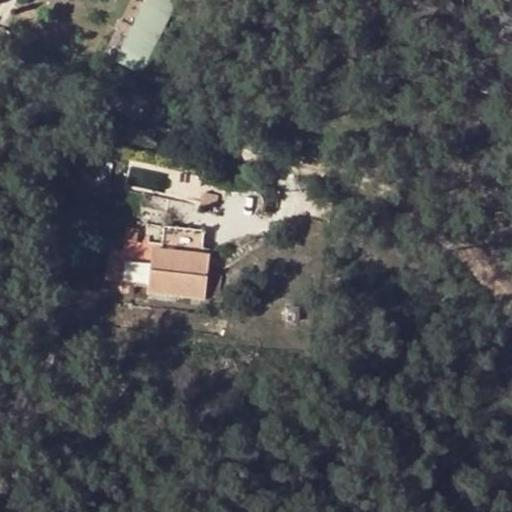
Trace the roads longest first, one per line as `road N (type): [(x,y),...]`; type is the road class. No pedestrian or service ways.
road 1 (track): [(511,326),(396,189),(266,160)]
road 2 (residential): [(0,75),(266,160)]
